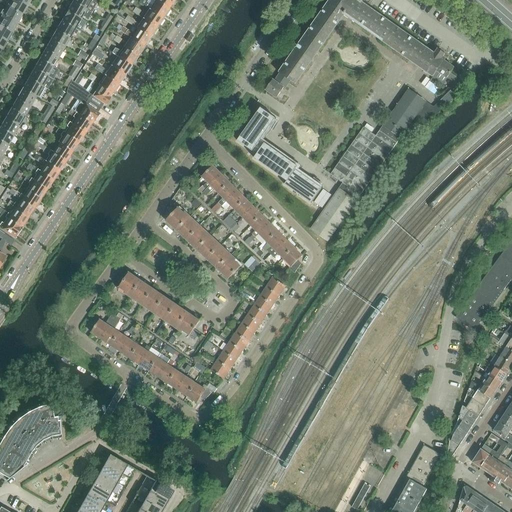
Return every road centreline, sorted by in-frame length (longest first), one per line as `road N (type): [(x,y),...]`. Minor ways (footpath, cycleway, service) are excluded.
road 1 (residential): [(204,141),(320,255),(222,401),(205,416),(190,416),(69,331),(121,257)]
road 2 (tertiary): [(2,302),(205,0)]
road 3 (residential): [(121,257),(217,322),(234,298),(147,221)]
